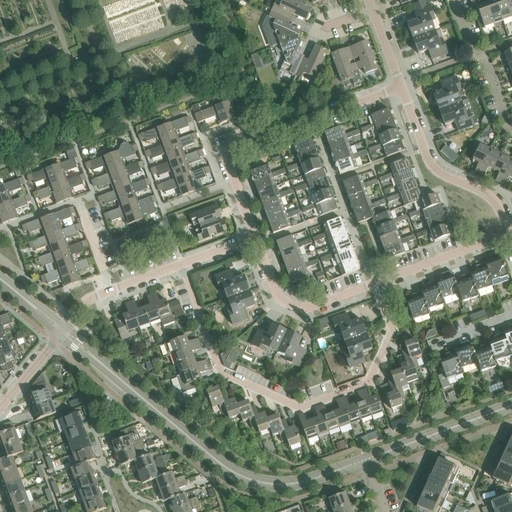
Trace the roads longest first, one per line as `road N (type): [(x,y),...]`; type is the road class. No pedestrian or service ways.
road 1 (residential): [(375,284),(391,330),(367,384),(299,408),(220,372),(181,265)]
road 2 (tertiary): [(94,358),(241,477),(290,485),(366,460)]
road 3 (residential): [(254,237),(223,150),(401,87)]
road 4 (residential): [(401,87),(434,170),(491,200),(510,236)]
road 5 (residential): [(375,284),(300,310),(277,298),(254,237)]
road 6 (tertiary): [(366,460),(511,406)]
road 7 (residential): [(510,236),(375,284)]
road 8 (residential): [(511,129),(453,0)]
